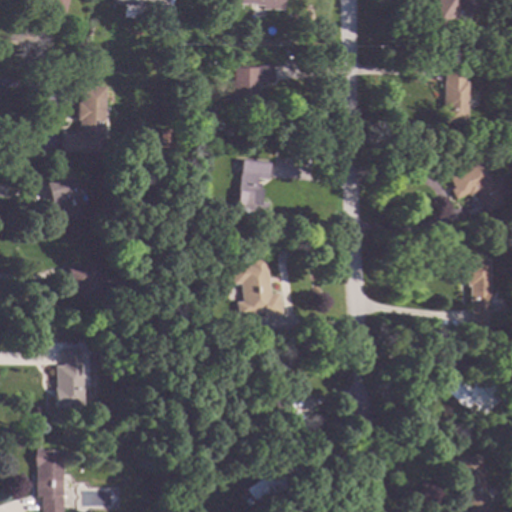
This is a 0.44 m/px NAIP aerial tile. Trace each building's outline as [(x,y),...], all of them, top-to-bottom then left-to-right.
[(63,0),(59,13),(37,5),(38,0),(63,0)] [(162,0),(162,9),(112,3),(112,0),(162,0)] [(281,0),(281,8),(259,8),(259,4),(252,4),(252,3),(225,3),(225,0),(281,0)] [(474,0),(466,13),(454,6),(439,30),(421,18),(432,0),(474,0)] [(503,37),(496,42),(491,35),(498,30),(503,37)] [(80,40),(79,48),(71,47),(73,39),(80,40)] [(270,79),(253,82),(253,108),(228,107),(228,66),(249,66),(267,63),(270,79)] [(459,80),(463,81),(462,122),(438,122),(440,63),(459,64),(459,80)] [(103,86),(101,136),(98,136),(97,151),(58,150),(58,131),(76,131),(76,119),(74,119),(75,102),(76,102),(77,85),(103,86)] [(168,129),(167,147),(157,146),(158,128),(168,129)] [(182,132),(182,140),(173,140),(173,132),(182,132)] [(265,162),(263,179),(251,178),(251,182),(255,183),(255,189),(257,189),(256,202),(263,203),(261,214),(231,211),(236,159),(265,162)] [(486,178),(496,173),(500,184),(492,188),(499,203),(481,211),(472,191),(464,195),(463,192),(450,198),(446,189),(449,187),(444,175),(478,159),(486,178)] [(80,216),(68,220),(66,213),(58,215),(55,203),(49,205),(42,182),(67,175),(80,216)] [(211,211),(209,225),(198,224),(200,210),(211,211)] [(129,223),(122,225),(120,218),(128,216),(129,223)] [(135,258),(127,261),(124,253),(133,251),(135,258)] [(266,293),(275,291),(278,315),(260,317),(259,311),(234,315),(232,301),(238,300),(236,283),(229,284),(226,266),(245,263),(244,258),(261,255),(266,293)] [(485,324),(466,324),(466,285),(463,285),(463,258),(485,259),(485,324)] [(91,270),(94,269),(98,288),(96,288),(97,295),(78,299),(75,287),(68,288),(64,268),(89,263),(91,270)] [(126,351),(113,354),(110,344),(124,341),(126,351)] [(78,407),(50,407),(50,387),(51,387),(51,365),(59,364),(59,349),(77,349),(78,407)] [(281,369),(283,369),(289,399),(286,399),(289,414),(271,418),(263,373),(253,375),(250,361),(279,356),(281,369)] [(484,375),(491,368),(505,383),(493,395),(497,399),(480,415),(475,410),(469,416),(442,389),(457,374),(461,378),(474,366),(484,375)] [(38,450),(59,451),(58,511),(37,511),(37,496),(32,496),(32,466),(31,466),(31,448),(38,448),(38,450)] [(294,470),(280,475),(281,488),(272,494),(270,491),(252,504),(241,489),(253,480),(246,471),(256,464),(258,466),(274,454),(292,452),(294,470)] [(483,497),(487,496),(488,511),(464,511),(460,480),(455,480),(452,456),(478,453),(483,497)] [(166,471),(153,474),(151,463),(164,460),(166,471)]
